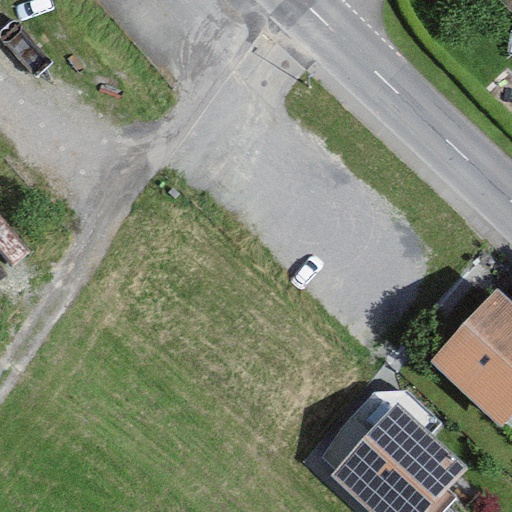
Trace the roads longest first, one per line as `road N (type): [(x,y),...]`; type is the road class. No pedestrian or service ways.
road 1 (secondary): [(511,197),(300,0)]
road 2 (track): [(120,200),(0,367)]
